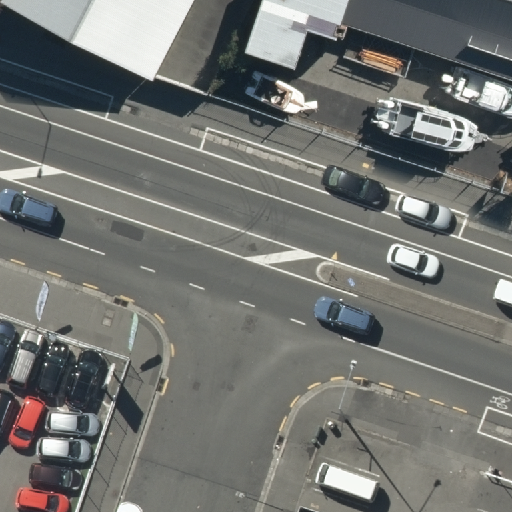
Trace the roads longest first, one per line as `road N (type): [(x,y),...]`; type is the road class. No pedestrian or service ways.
road 1 (primary): [(281,254),(0,161)]
road 2 (residential): [(281,254),(198,511)]
road 3 (primary): [(511,332),(281,254)]
